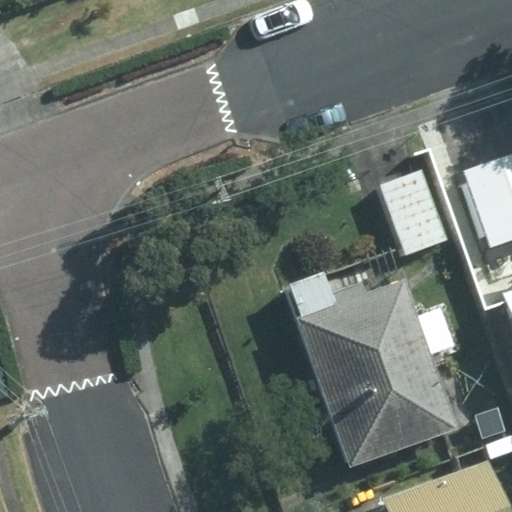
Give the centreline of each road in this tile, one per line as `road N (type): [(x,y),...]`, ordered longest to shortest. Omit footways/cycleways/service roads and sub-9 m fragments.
road 1 (residential): [(511,5),(66,157),(16,182)]
road 2 (residential): [(113,511),(16,182)]
